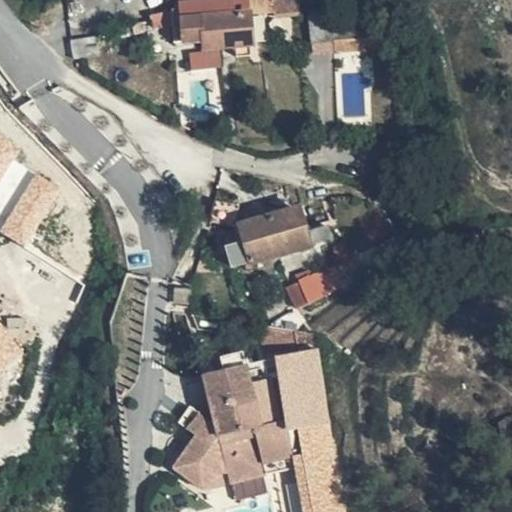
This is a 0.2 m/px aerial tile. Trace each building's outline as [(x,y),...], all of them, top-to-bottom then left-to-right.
[(222,48),(218,0),(214,0),(214,10),(172,11),(174,43),(203,42),(203,49),(222,48)] [(230,0),(218,0),(222,48),(235,47),(235,56),(251,55),(250,46),(253,46),(251,16),(250,3),(231,4),(230,0)] [(299,14),(298,1),(279,1),(278,0),(273,0),(274,2),(275,15),(299,14)] [(275,15),(274,2),(250,3),(251,16),(275,15)] [(334,25),(333,11),(308,13),(311,45),(357,41),(357,50),(357,51),(374,50),(371,22),(334,25)] [(82,41),(72,42),(78,60),(99,56),(96,39),(82,41)] [(311,45),(311,53),(357,50),(357,41),(311,45)] [(0,229),(31,245),(63,184),(45,175),(53,160),(0,132),(0,229)] [(237,208),(216,204),(211,222),(233,227),(237,208)] [(294,251),(332,240),(329,228),(323,230),(321,224),(306,228),(301,212),(241,230),(245,244),(227,250),(232,270),(294,251)] [(461,235),(452,236),(443,236),(433,239),(434,257),(463,256),(461,235)] [(348,263),(352,260),(345,248),(340,249),(348,263)] [(297,308),(326,293),(321,282),(314,286),(310,278),(298,284),(299,286),(289,292),(297,308)] [(0,322),(0,372),(24,354),(0,322)] [(297,340),(269,327),(275,360),(277,371),(289,433),(292,447),(300,487),(320,462),(297,340)] [(295,331),(269,327),(297,340),(295,331)] [(277,371),(275,360),(268,361),(270,372),(277,371)] [(244,367),(205,378),(219,438),(227,473),(229,484),(265,476),(255,438),(261,437),(244,367)] [(292,447),(289,433),(281,435),(283,449),(292,447)] [(203,442),(198,451),(204,490),(214,476),(227,473),(219,438),(203,442)] [(204,490),(198,451),(182,474),(204,490)] [(301,498),(324,490),(320,462),(300,487),(301,498)] [(328,511),(324,490),(301,498),(304,511),(328,511)]
